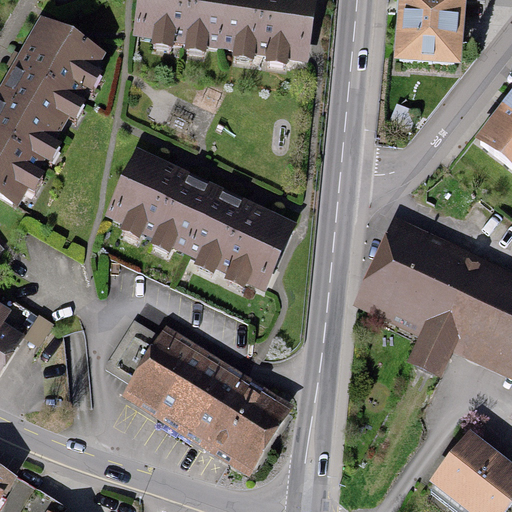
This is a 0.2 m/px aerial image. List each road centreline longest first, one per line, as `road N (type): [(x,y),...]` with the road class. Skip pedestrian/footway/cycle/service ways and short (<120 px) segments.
road 1 (primary): [(306,511),(340,176)]
road 2 (residential): [(511,32),(416,157),(395,171),(340,176)]
road 3 (unclassified): [(0,425),(177,488)]
road 4 (primary): [(340,176),(357,0)]
